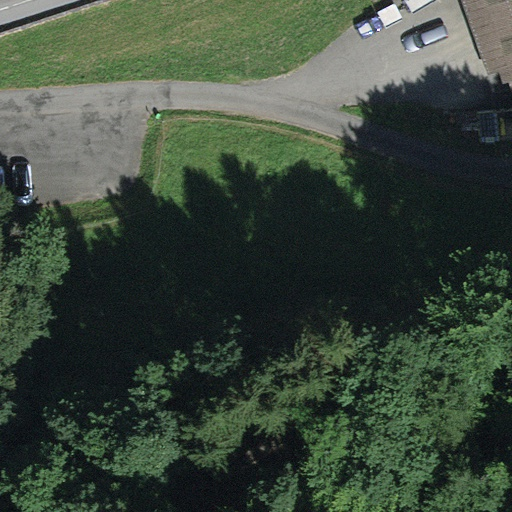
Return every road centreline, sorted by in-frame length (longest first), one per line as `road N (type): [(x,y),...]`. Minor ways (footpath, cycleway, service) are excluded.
road 1 (track): [(0,105),(189,93),(296,112),(477,168),(511,171)]
road 2 (track): [(511,286),(448,308),(285,423),(183,481),(92,511)]
